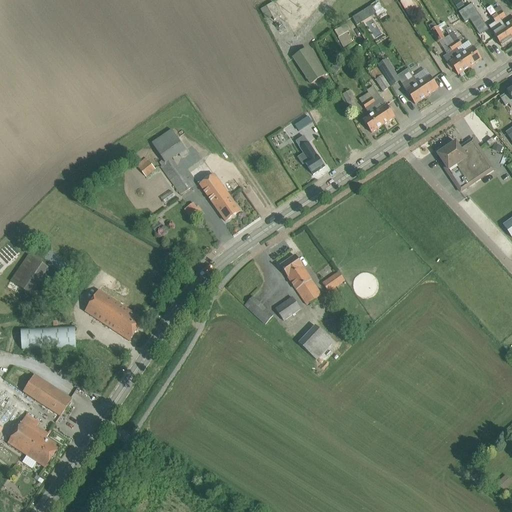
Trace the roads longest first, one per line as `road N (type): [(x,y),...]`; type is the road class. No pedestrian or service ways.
road 1 (secondary): [(41,511),(221,265),(398,142)]
road 2 (unclassified): [(511,267),(398,142)]
road 3 (secondary): [(398,142),(511,66)]
